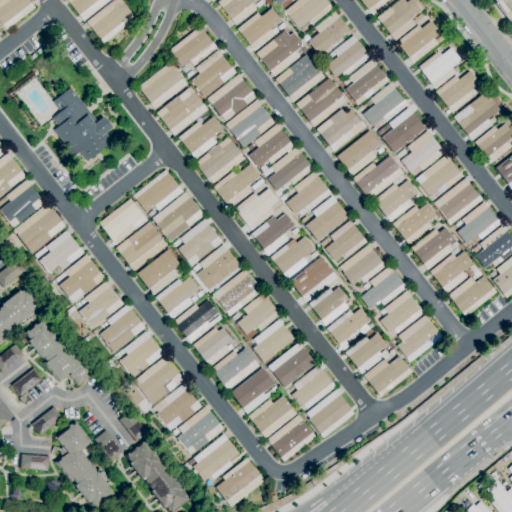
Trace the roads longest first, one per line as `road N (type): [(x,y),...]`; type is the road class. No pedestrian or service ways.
road 1 (trunk): [(511,368),(357,497)]
road 2 (trunk): [(397,511),(511,415)]
